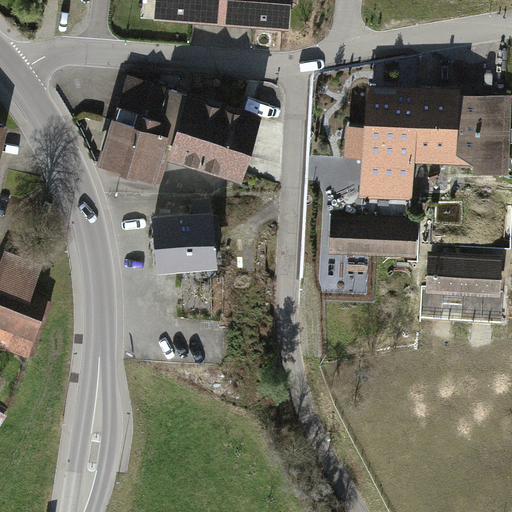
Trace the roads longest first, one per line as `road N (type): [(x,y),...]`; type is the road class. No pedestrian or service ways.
road 1 (residential): [(294,66),(288,330),(298,387),(360,511)]
road 2 (tertiary): [(83,511),(101,360),(93,247),(63,152),(15,76)]
road 3 (residential): [(15,76),(69,52),(294,66)]
road 4 (residential): [(294,66),(511,27)]
